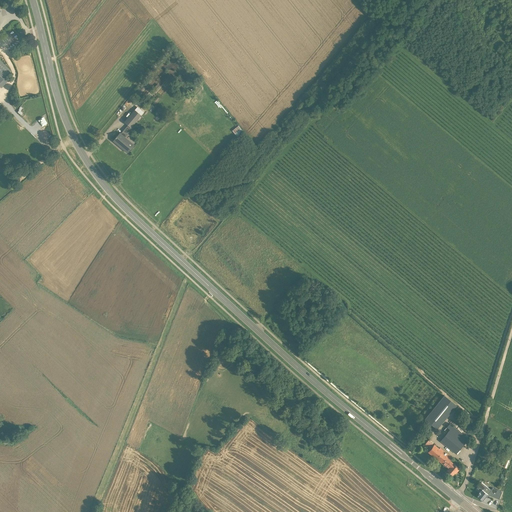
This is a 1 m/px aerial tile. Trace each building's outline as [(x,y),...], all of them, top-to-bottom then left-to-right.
[(0,82),(5,77),(11,71),(0,61),(0,82)] [(148,77),(136,91),(142,95),(154,82),(148,77)] [(154,94),(160,87),(156,84),(150,91),(154,94)] [(125,138),(132,129),(131,128),(141,116),(134,110),(124,122),(128,125),(121,134),(120,133),(113,141),(127,153),(134,145),(125,138)] [(237,137),(243,132),(238,126),(232,131),(237,137)] [(444,396),(425,419),(437,429),(456,406),(444,396)] [(449,430),(440,441),(456,454),(467,440),(468,440),(468,439),(450,424),(447,427),(450,430),(449,430)] [(434,445),(430,451),(428,452),(448,469),(447,471),(452,475),(454,473),(455,474),(460,468),(453,463),(450,461),(452,458),(440,448),(439,449),(434,445)] [(483,501),(489,495),(499,499),(502,492),(494,488),(491,491),(490,490),(491,489),(482,482),(477,489),(481,491),(479,494),(480,494),(478,497),(483,501)]
